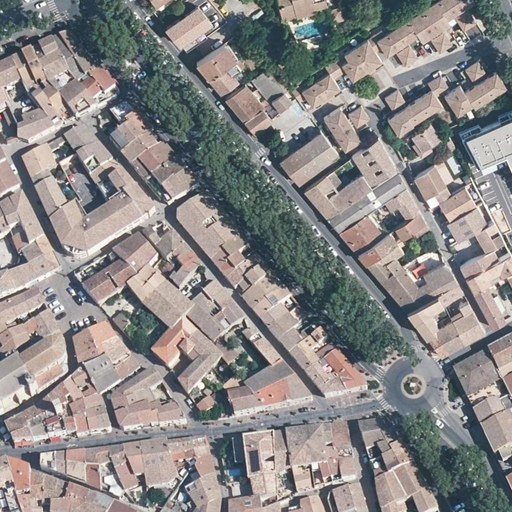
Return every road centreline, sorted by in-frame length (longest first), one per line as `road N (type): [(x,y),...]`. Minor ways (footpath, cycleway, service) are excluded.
road 1 (residential): [(417,367),(408,331),(128,0)]
road 2 (residential): [(493,337),(364,100)]
road 3 (residential): [(210,185),(359,362),(388,384)]
road 4 (residential): [(166,213),(318,397),(323,416)]
road 5 (residential): [(364,100),(396,80),(511,40)]
road 6 (residential): [(4,451),(140,511)]
road 7 (residential): [(66,271),(139,358),(153,364)]
road 8 (residential): [(85,118),(166,213)]
road 9 (residential): [(132,92),(210,185)]
road 10 (residential): [(0,422),(72,374),(69,341)]
